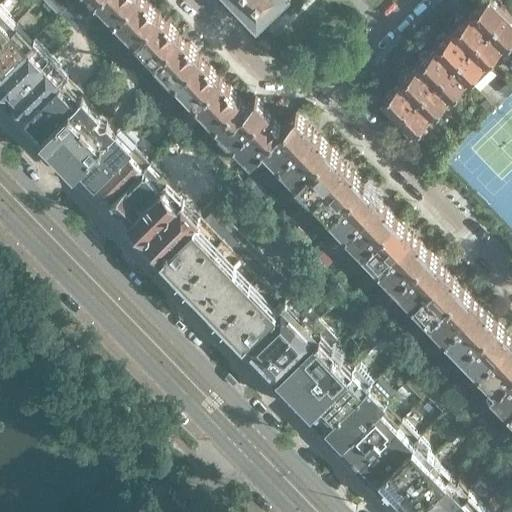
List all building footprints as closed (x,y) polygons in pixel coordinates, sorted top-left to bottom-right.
[(71,1),(69,0),(47,0),(59,12),(61,10),(71,1)] [(102,0),(115,13),(128,0),(102,0)] [(135,34),(159,11),(147,0),(128,0),(115,13),(135,34)] [(236,0),(258,22),(280,0),(236,0)] [(511,39),(511,13),(501,3),(502,2),(502,0),(480,0),(471,9),(502,42),(508,36),(511,40),(511,39)] [(87,19),(77,8),(71,1),(61,10),(78,28),(87,19)] [(502,42),(471,9),(464,16),(463,15),(459,15),(454,20),(454,24),(455,25),(453,27),(484,59),(488,63),(500,51),(496,48),(502,42)] [(155,55),(179,32),(159,11),(135,34),(155,55)] [(0,36),(12,25),(0,12),(0,36)] [(0,69),(29,42),(12,25),(0,36),(0,69)] [(484,59),(453,27),(446,33),(446,32),(441,32),(436,37),(436,41),(437,42),(435,44),(466,76),(484,59)] [(175,76),(199,53),(179,32),(155,55),(175,76)] [(83,90),(66,73),(62,77),(39,53),(43,49),(32,38),(29,42),(0,69),(0,81),(44,128),(83,90)] [(466,76),(435,44),(428,50),(428,49),(423,49),(418,54),(418,58),(419,59),(417,61),(448,93),(466,76)] [(195,97),(219,74),(199,53),(175,76),(195,97)] [(448,93),(417,61),(411,67),(410,66),(405,66),(400,71),(400,76),(401,77),(399,78),(430,111),(434,114),(446,103),(442,99),(448,93)] [(216,118),(239,96),(219,74),(195,97),(216,118)] [(430,111),(399,78),(381,95),(383,97),(382,98),(382,103),(387,108),(391,108),(392,107),(416,132),(428,120),(424,116),(430,111)] [(168,102),(158,92),(154,88),(146,95),(160,110),(168,102)] [(78,162),(116,125),(108,117),(118,107),(100,89),(91,98),(83,90),(44,128),(78,162)] [(233,137),(266,106),(255,95),(247,103),(239,96),(216,118),(233,137)] [(263,141),(282,123),(266,106),(233,137),(250,154),(263,141)] [(280,159),(313,128),(296,110),(282,123),(263,141),(280,159)] [(95,179),(128,147),(133,142),(116,125),(78,162),(95,179)] [(296,177),(330,145),(313,128),(280,159),(296,177)] [(313,194),(346,162),(330,145),(296,177),(313,194)] [(111,196),(145,164),(150,159),(143,152),(138,157),(128,147),(95,179),(111,196)] [(330,211),(363,180),(346,162),(313,194),(330,211)] [(128,213),(161,181),(145,164),(111,196),(113,198),(113,201),(118,207),(121,207),(128,213)] [(162,249),(198,214),(181,196),(179,198),(162,180),(161,181),(128,213),(162,249)] [(346,229),(380,197),(363,180),(330,211),(346,229)] [(274,198),(257,181),(250,188),(267,205),(274,198)] [(363,246),(396,214),(380,197),(346,229),(363,246)] [(213,200),(198,214),(162,249),(175,262),(173,263),(194,284),(195,283),(212,301),(211,302),(231,323),(232,322),(245,335),(283,299),(296,286),(213,200)] [(380,263),(413,232),(396,214),(363,246),(380,263)] [(396,281),(430,249),(413,232),(380,263),(396,281)] [(413,298),(446,266),(430,249),(396,281),(413,298)] [(297,282),(314,265),(304,254),(287,271),(297,282)] [(430,316),(463,284),(446,266),(413,298),(430,316)] [(447,333),(480,301),(463,284),(430,316),(447,333)] [(262,353),(300,317),(283,299),(245,335),(253,343),(253,347),(257,351),(260,351),(262,353)] [(463,350),(496,319),(480,301),(447,333),(463,350)] [(279,371),(317,335),(300,317),(262,353),(264,355),(264,358),(268,363),(271,362),(279,371)] [(383,336),(367,319),(358,327),(375,344),(383,336)] [(480,368),(511,336),(511,334),(496,319),(463,350),(480,368)] [(295,388),(333,352),(327,345),(332,340),(322,329),(317,335),(279,371),(295,388)] [(497,385),(511,370),(511,336),(480,368),(497,385)] [(312,404),(349,369),(333,352),(295,388),(302,394),(312,404)] [(329,422),(367,385),(351,367),(349,369),(312,404),(329,422)] [(509,407),(511,404),(511,370),(497,385),(492,390),(509,407)] [(346,439),(382,404),(384,402),(367,385),(329,422),(330,422),(329,426),(334,431),(338,431),(346,439)] [(362,456),(398,421),(382,404),(346,439),(356,449),(356,450),(362,456)] [(379,473),(415,438),(398,421),(362,456),(378,473),(379,473)] [(395,490),(435,452),(428,445),(424,448),(415,438),(379,473),(384,479),(381,482),(386,487),(389,484),(395,490)] [(412,507),(448,472),(438,462),(442,459),(435,452),(395,490),(401,496),(398,499),(404,504),(407,502),(412,507)] [(416,511),(441,511),(464,490),(470,484),(453,467),(448,472),(412,507),(416,511)] [(476,511),(479,510),(486,503),(479,496),(474,501),(464,490),(441,511),(476,511)]
